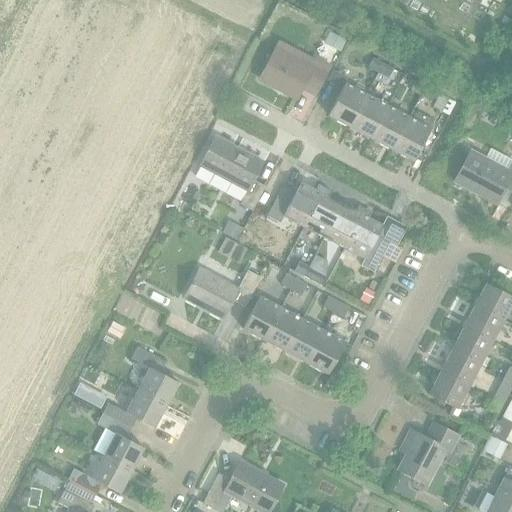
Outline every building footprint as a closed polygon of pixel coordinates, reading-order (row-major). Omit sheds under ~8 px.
[(329,31),(323,43),(341,51),(346,40),(344,39),(345,37),(334,32),(333,34),(329,31)] [(313,66),(298,58),(300,55),(277,43),(259,79),(297,98),(302,88),(314,94),(329,66),(317,59),(313,66)] [(378,72),(383,63),(373,58),(368,67),(378,72)] [(388,78),(393,69),(383,63),(378,72),(388,78)] [(332,69),(327,79),(342,87),(344,82),(347,77),(332,69)] [(420,95),(425,85),(415,80),(410,90),(420,95)] [(349,126),(366,94),(344,82),(342,87),(327,115),(349,126)] [(431,101),(436,91),(425,85),(420,95),(431,101)] [(370,137),(388,105),(366,94),(349,126),(370,137)] [(391,149),(409,116),(388,105),(370,137),(391,149)] [(409,116),(391,149),(413,160),(431,128),(409,116)] [(240,205),(252,211),(265,188),(253,181),(262,163),(215,138),(200,165),(248,190),(240,205)] [(511,161),(489,149),(484,159),(470,151),(454,183),(471,192),(473,188),(496,201),(503,187),(511,192),(511,161)] [(303,227),(321,193),(300,183),(295,193),(282,186),(267,216),(279,223),(283,216),(303,227)] [(324,237),(341,204),(321,193),(303,227),(324,237)] [(344,248),(362,215),(341,204),(324,237),(344,248)] [(362,215),(344,248),(364,258),(360,265),(374,272),(389,243),(376,236),(382,225),(362,215)] [(228,221),(222,233),(235,240),(242,228),(228,221)] [(303,276),(308,267),(299,262),(294,271),(303,276)] [(303,276),(313,281),(317,272),(308,267),(303,276)] [(231,301),(243,308),(260,277),(247,270),(237,290),(199,270),(184,298),(221,318),(231,301)] [(291,290),(297,280),(285,274),(279,284),(291,290)] [(297,280),(291,290),(300,295),(306,285),(297,280)] [(474,306),(502,321),(511,301),(511,296),(486,283),(474,306)] [(358,299),(367,304),(374,292),(365,287),(358,299)] [(402,307),(406,298),(388,289),(383,298),(402,307)] [(333,313),(339,302),(327,296),(321,307),(333,313)] [(264,341),(281,309),(259,297),(242,329),(264,341)] [(339,302),(333,313),(343,318),(348,308),(339,302)] [(491,342),(502,321),(474,306),(462,328),(491,342)] [(285,352),(302,320),(281,309),(264,341),(285,352)] [(306,363),(323,331),(302,320),(285,352),(306,363)] [(125,328),(112,321),(106,331),(120,339),(125,328)] [(479,364),(491,342),(462,328),(451,349),(479,364)] [(323,331),(306,363),(328,375),(345,343),(323,331)] [(136,390),(165,405),(177,382),(159,372),(164,363),(135,348),(130,358),(148,367),(136,390)] [(468,386),(479,364),(451,349),(439,371),(468,386)] [(511,368),(508,366),(503,377),(511,381),(511,368)] [(456,409),(468,386),(439,371),(428,394),(456,409)] [(502,404),(507,393),(497,388),(491,399),(502,404)] [(154,428),(165,405),(136,390),(125,413),(107,404),(102,414),(129,428),(135,418),(154,428)] [(98,396),(93,405),(102,410),(107,401),(98,396)] [(496,415),(502,404),(491,399),(486,409),(496,415)] [(511,423),(511,421),(511,409),(507,407),(502,418),(511,423)] [(124,438),(129,428),(102,414),(96,424),(114,433),(102,456),(130,471),(142,448),(124,438)] [(398,468),(426,483),(444,449),(449,451),(457,434),(433,422),(424,438),(409,429),(403,441),(410,445),(398,468)] [(499,459),(506,444),(489,436),(481,451),(499,459)] [(119,493),(130,471),(102,456),(90,478),(73,469),(68,479),(96,494),(101,484),(119,493)] [(252,502),(268,510),(281,485),(237,463),(229,479),(216,472),(200,503),(213,509),(223,490),(251,505),(252,502)] [(36,468),(30,480),(42,486),(48,474),(36,468)] [(485,511),(511,511),(511,483),(503,479),(485,511)] [(67,511),(89,511),(93,505),(63,490),(57,502),(69,509),(67,511)]
